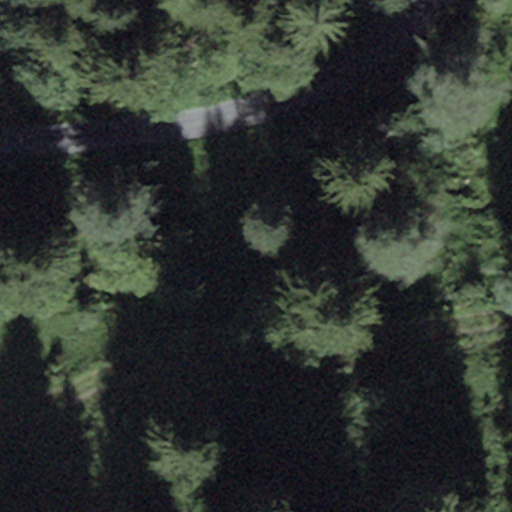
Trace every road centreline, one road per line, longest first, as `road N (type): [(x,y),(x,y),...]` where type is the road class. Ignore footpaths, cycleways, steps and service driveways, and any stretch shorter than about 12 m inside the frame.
road 1 (track): [(0,420),(165,356),(327,348),(511,320)]
road 2 (track): [(0,141),(161,129),(300,94),(377,56),(438,0)]
